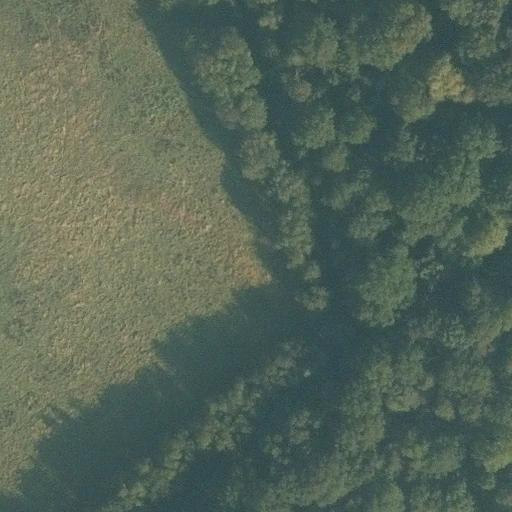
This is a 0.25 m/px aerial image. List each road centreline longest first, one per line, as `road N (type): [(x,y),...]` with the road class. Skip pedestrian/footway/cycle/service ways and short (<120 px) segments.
road 1 (track): [(511,244),(363,330),(318,208),(263,0)]
road 2 (track): [(363,330),(116,511)]
